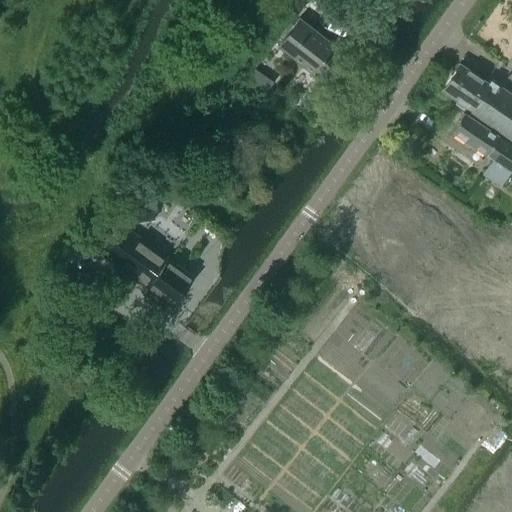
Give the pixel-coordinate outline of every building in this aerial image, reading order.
[(345,54),(298,18),(277,46),(323,82),(345,54)] [(511,95),(490,80),(487,83),(458,64),(441,89),(457,99),(454,103),(463,108),(465,105),(472,110),(471,112),(511,139),(511,95)] [(511,166),(511,146),(462,113),(450,131),(470,144),(476,148),(492,159),(482,174),(499,186),(511,168),(511,166)] [(128,221),(154,217),(152,199),(121,203),(123,216),(127,215),(128,221)] [(191,277),(120,224),(99,253),(170,305),(191,277)]
